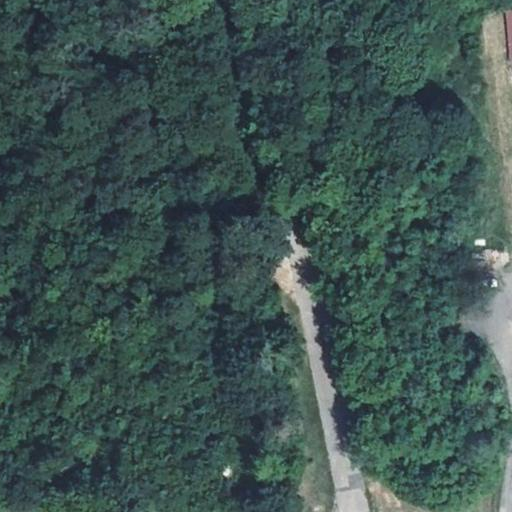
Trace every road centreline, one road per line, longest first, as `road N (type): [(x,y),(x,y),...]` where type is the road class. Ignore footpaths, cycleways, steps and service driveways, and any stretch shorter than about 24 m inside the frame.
road 1 (track): [(0,23),(47,14),(304,245)]
road 2 (unclassified): [(304,245),(353,511)]
